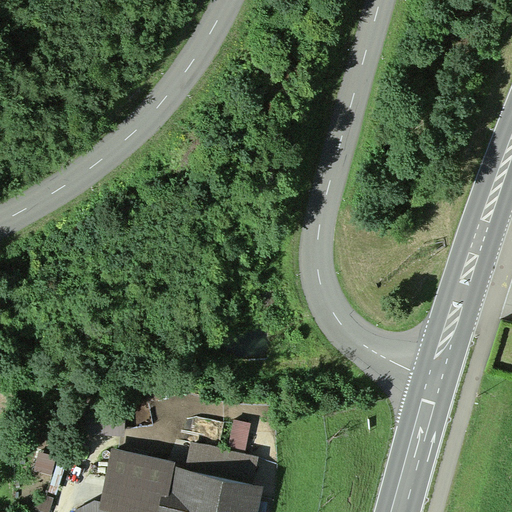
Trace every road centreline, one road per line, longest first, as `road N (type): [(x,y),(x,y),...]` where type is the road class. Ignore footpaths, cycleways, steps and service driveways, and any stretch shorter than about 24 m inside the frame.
road 1 (tertiary): [(437,376),(414,374),(347,331),(332,315),(318,263),(326,202),(380,0)]
road 2 (tertiary): [(226,0),(165,103),(113,153),(0,228)]
road 3 (primary): [(511,155),(437,376)]
road 4 (primary): [(437,376),(398,511)]
